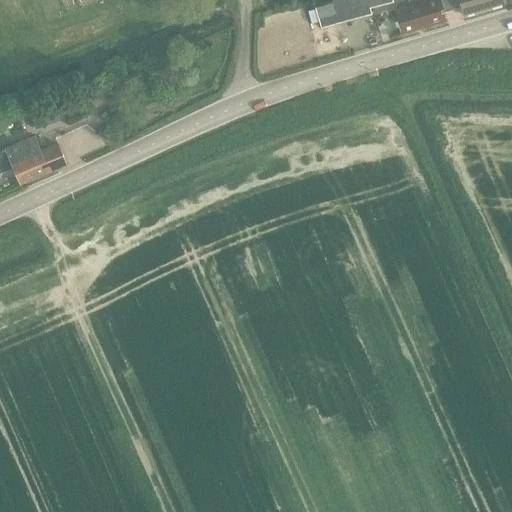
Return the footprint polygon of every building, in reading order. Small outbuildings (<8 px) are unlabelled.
[(333,3),(315,8),(320,29),(371,15),(369,8),(392,2),(391,0),(334,0),(332,0),(333,3)] [(393,11),(400,33),(445,20),(439,0),(414,0),(406,2),(407,6),(393,11)] [(439,0),(443,12),(460,7),(462,15),(504,3),(503,0),(439,0)] [(26,111),(32,122),(47,115),(41,104),(26,111)] [(4,149),(0,150),(0,171),(12,166),(12,168),(14,172),(19,184),(66,164),(57,144),(40,151),(34,136),(4,149)]
